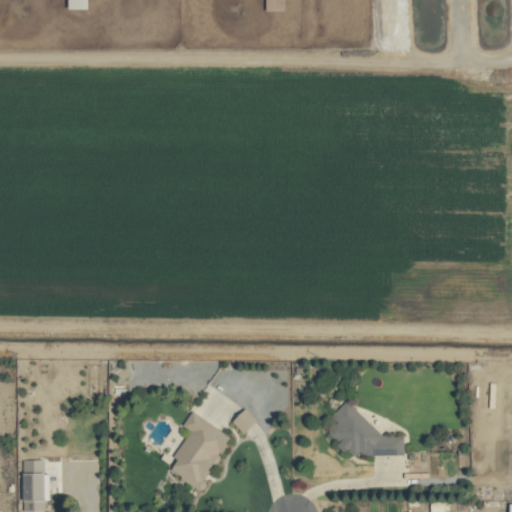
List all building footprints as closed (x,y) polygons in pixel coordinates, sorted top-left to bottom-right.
[(68,0),(69,8),(89,8),(88,0),(68,0)] [(404,454),(404,434),(385,435),(346,400),(335,412),(335,423),(327,432),(347,450),(351,445),(351,459),(359,450),(364,455),(404,454)] [(244,433),(257,420),(246,408),(233,421),(244,433)] [(233,437),(192,410),(183,425),(191,430),(173,456),(178,459),(170,471),(198,489),(233,437)] [(24,510),(45,510),(45,500),(51,500),(51,473),(45,473),(45,459),(23,460),(24,510)] [(428,511),(444,511),(444,500),(428,500),(428,511)]
